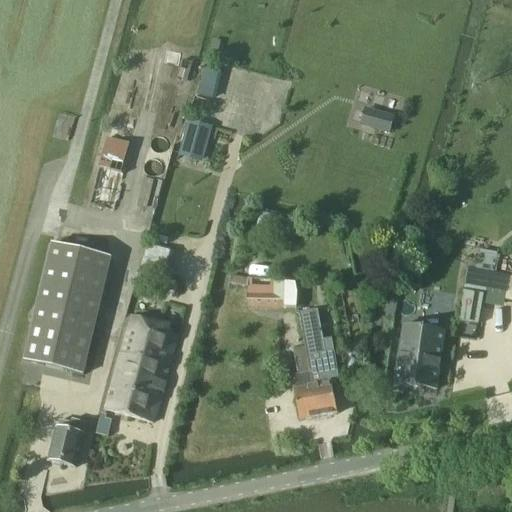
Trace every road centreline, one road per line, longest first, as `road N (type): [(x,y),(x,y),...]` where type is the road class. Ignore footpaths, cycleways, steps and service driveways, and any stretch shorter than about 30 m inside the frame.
road 1 (unclassified): [(133,511),(511,434)]
road 2 (track): [(0,347),(36,213),(61,199),(114,0)]
